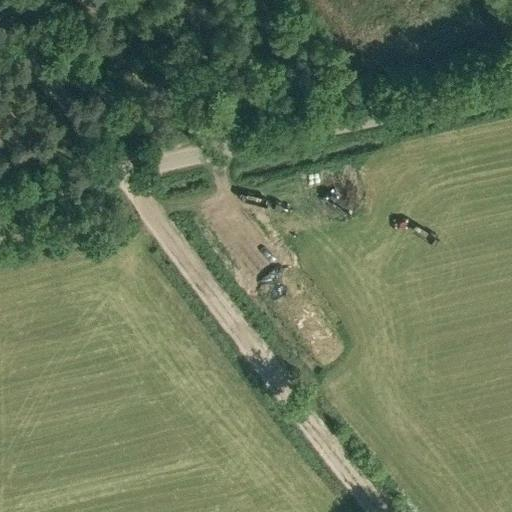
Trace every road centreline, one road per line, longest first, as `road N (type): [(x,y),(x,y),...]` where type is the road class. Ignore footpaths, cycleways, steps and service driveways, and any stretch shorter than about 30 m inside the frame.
road 1 (track): [(378,511),(119,175)]
road 2 (unclassified): [(119,175),(511,88)]
road 3 (unclassified): [(119,175),(0,18)]
road 4 (unclassified): [(0,200),(119,175)]
